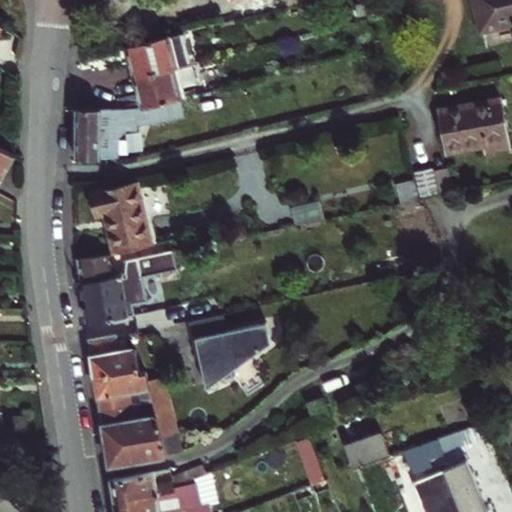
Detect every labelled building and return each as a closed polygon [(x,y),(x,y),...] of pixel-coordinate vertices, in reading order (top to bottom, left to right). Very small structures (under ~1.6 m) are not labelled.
[(298,6),(296,0),(246,0),(251,17),(298,6)] [(511,0),(473,0),(480,31),(511,23),(511,0)] [(137,75),(177,65),(170,36),(129,46),(137,75)] [(148,104),(151,103),(173,97),(188,94),(186,84),(193,83),(189,62),(177,65),(137,75),(144,105),(148,104)] [(151,103),(148,104),(144,105),(132,107),(75,107),(75,158),(116,157),(117,138),(125,130),(134,131),(134,123),(177,115),(173,97),(151,103)] [(484,152),(510,147),(500,100),(437,111),(445,152),(483,145),(484,152)] [(0,180),(15,154),(0,145),(0,180)] [(430,164),(410,169),(412,178),(417,199),(437,195),(430,164)] [(151,245),(136,181),(89,192),(95,218),(104,217),(112,254),(113,254),(151,245)] [(81,283),(125,274),(126,262),(171,252),(169,241),(151,245),(113,254),(112,254),(78,259),(81,283)] [(174,270),(171,252),(126,262),(125,274),(81,283),(85,322),(134,314),(132,301),(137,298),(141,291),(139,276),(174,270)] [(224,314),(190,321),(204,389),(270,344),(266,323),(228,331),(224,314)] [(121,334),(113,335),(117,353),(125,351),(121,334)] [(94,375),(137,369),(134,350),(125,351),(117,353),(113,335),(88,340),(94,375)] [(152,347),(134,350),(137,369),(138,373),(144,372),(151,401),(159,436),(164,455),(177,452),(152,347)] [(94,375),(100,410),(151,401),(144,372),(138,373),(137,369),(94,375)] [(100,410),(105,445),(159,436),(151,401),(100,410)] [(434,460),(465,453),(461,431),(429,438),(434,460)] [(345,448),(353,469),(388,456),(380,435),(345,448)] [(105,445),(109,466),(164,455),(159,436),(105,445)] [(307,436),(296,441),(314,484),(325,479),(307,436)] [(442,469),(459,511),(486,511),(464,460),(442,469)] [(200,464),(191,467),(194,478),(205,474),(200,464)] [(191,467),(168,475),(170,483),(171,486),(191,479),(194,478),(191,467)] [(425,511),(459,511),(442,469),(413,481),(425,511)] [(111,480),(115,503),(173,494),(171,486),(170,483),(155,485),(153,473),(111,480)] [(208,511),(206,506),(200,508),(191,479),(171,486),(173,494),(176,511),(208,511)] [(176,511),(173,494),(115,503),(116,511),(176,511)]
